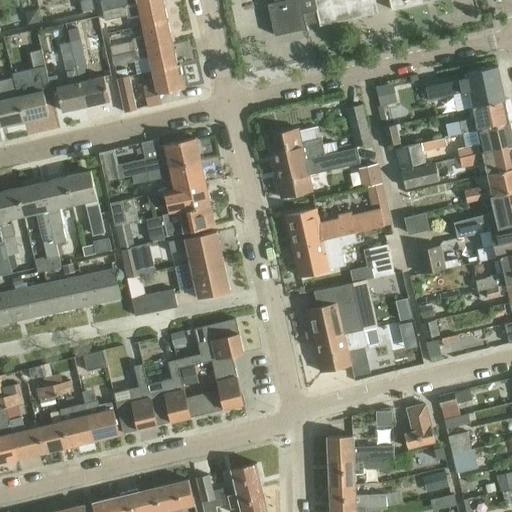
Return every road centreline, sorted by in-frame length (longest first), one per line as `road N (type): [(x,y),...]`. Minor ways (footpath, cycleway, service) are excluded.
road 1 (residential): [(0,494),(296,421)]
road 2 (residential): [(228,107),(511,38)]
road 3 (residential): [(0,351),(269,293)]
road 4 (residential): [(0,160),(228,107)]
road 5 (residential): [(296,421),(318,407),(511,358)]
road 6 (residential): [(269,293),(228,107)]
road 7 (residential): [(296,421),(269,293)]
